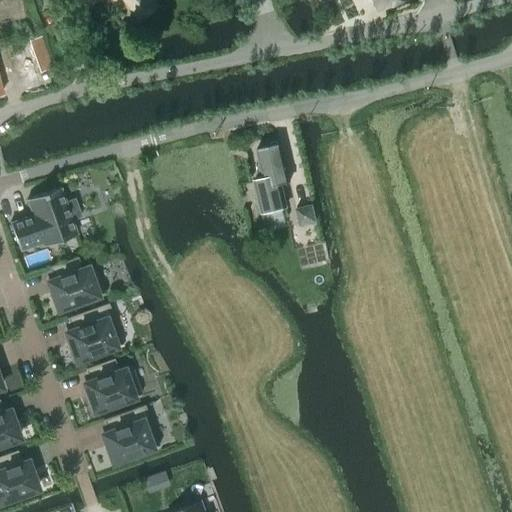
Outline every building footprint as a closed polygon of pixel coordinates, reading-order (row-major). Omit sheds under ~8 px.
[(127,0),(140,18),(160,4),(157,0),(127,0)] [(374,0),(379,9),(398,0),(374,0)] [(38,72),(45,70),(50,68),(40,37),(28,41),(38,72)] [(256,163),(260,179),(254,180),(262,213),(286,207),(280,184),(290,182),(281,143),(279,144),(276,142),(269,144),(268,146),(257,149),(260,162),(256,163)] [(32,215),(9,223),(19,250),(42,242),(43,246),(76,234),(71,219),(79,216),(73,199),(65,202),(59,187),(26,199),(32,215)] [(312,205),(296,209),(300,225),(316,221),(312,205)] [(96,270),(91,272),(88,264),(80,266),(79,262),(50,272),(51,276),(46,278),(59,315),(106,298),(96,270)] [(114,321),(110,322),(107,314),(98,318),(97,313),(68,323),(69,327),(64,329),(77,366),(124,349),(114,321)] [(132,372),(127,373),(124,366),(116,368),(115,364),(86,374),(87,379),(82,381),(95,417),(142,400),(132,372)] [(0,444),(18,438),(8,410),(3,412),(0,402),(0,444)] [(150,423),(146,424),(143,416),(134,419),(133,414),(104,425),(105,429),(100,431),(113,467),(160,451),(150,423)] [(17,450),(0,455),(0,502),(36,489),(26,461),(21,463),(17,450)] [(202,511),(198,501),(169,511),(202,511)]
